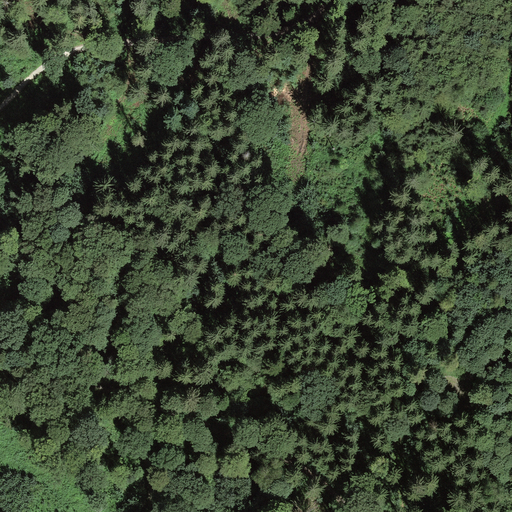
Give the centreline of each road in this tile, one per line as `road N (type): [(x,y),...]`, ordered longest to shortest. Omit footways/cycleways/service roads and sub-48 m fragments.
road 1 (track): [(0,110),(42,66),(81,48),(280,32),(331,0)]
road 2 (track): [(348,511),(329,483),(287,457),(82,380)]
road 3 (track): [(149,511),(147,458),(134,426),(82,380),(0,345)]
